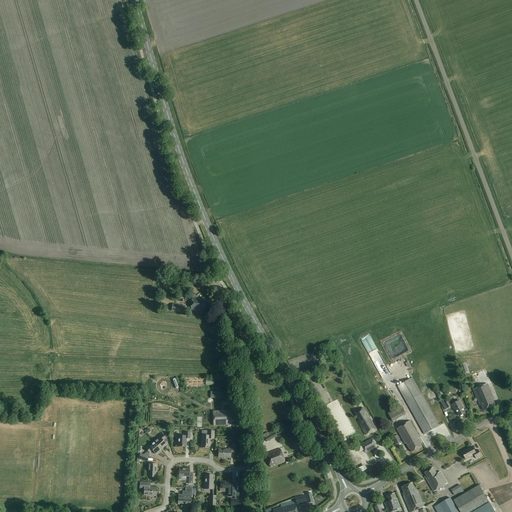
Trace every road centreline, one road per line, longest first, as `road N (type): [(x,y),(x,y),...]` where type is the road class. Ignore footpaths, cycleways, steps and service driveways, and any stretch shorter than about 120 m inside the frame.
road 1 (primary): [(347,490),(196,199),(134,0)]
road 2 (unclassified): [(511,255),(415,0)]
road 3 (track): [(0,249),(202,273)]
road 4 (residential): [(253,467),(218,294)]
road 5 (tertiary): [(511,408),(362,495)]
road 6 (residential): [(152,511),(166,503),(174,461),(253,467)]
